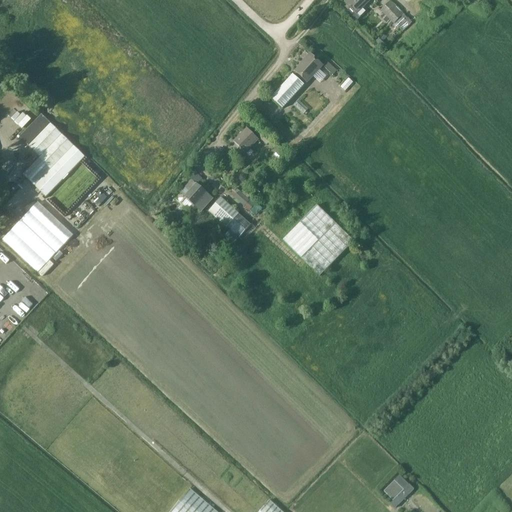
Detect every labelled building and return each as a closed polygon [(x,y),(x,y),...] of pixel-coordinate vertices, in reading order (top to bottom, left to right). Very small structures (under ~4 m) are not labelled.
[(357,14),(371,0),(348,0),(346,3),(357,14)] [(380,10),(394,24),(392,26),(398,31),(407,22),(402,16),(403,15),(390,1),(380,10)] [(320,79),(327,72),(318,64),(320,62),(311,55),(295,72),(304,80),(312,71),(320,79)] [(334,74),(338,70),(327,60),(323,65),(334,74)] [(282,108),(303,84),(293,75),(271,98),(282,108)] [(25,109),(16,118),(24,126),(32,117),(25,109)] [(42,115),(20,137),(29,146),(40,157),(23,175),(35,186),(46,198),(85,158),(51,124),(42,115)] [(267,146),(272,140),(259,127),(254,133),(267,146)] [(246,155),(260,142),(248,130),(235,143),(246,155)] [(196,184),(185,197),(196,207),(200,211),(212,198),(196,184)] [(232,193),(247,208),(252,202),(237,187),(232,193)] [(251,224),(226,202),(221,198),(210,211),(239,237),(251,224)] [(50,260),(74,233),(38,201),(3,239),(43,276),(54,264),(50,260)] [(317,204),(283,240),(320,275),(354,240),(317,204)] [(394,480),(383,491),(393,501),(390,504),(395,509),(414,489),(409,485),(399,475),(394,480)] [(217,511),(190,489),(170,511),(217,511)] [(258,511),(282,511),(269,500),(258,511)]
